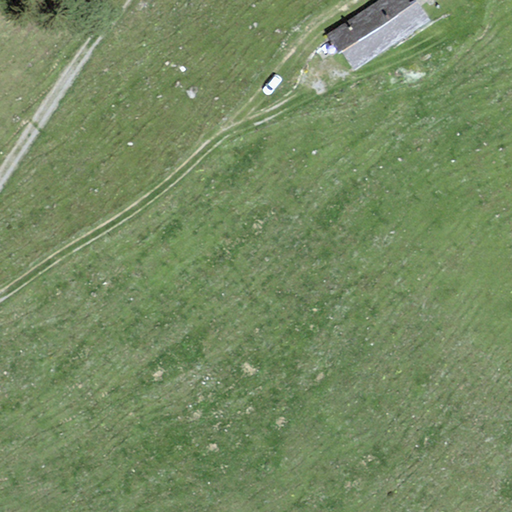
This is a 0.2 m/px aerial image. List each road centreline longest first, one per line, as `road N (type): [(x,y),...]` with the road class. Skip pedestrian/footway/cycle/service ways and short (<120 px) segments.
road 1 (track): [(0,295),(130,212),(225,132),(312,86)]
road 2 (track): [(0,180),(118,0)]
